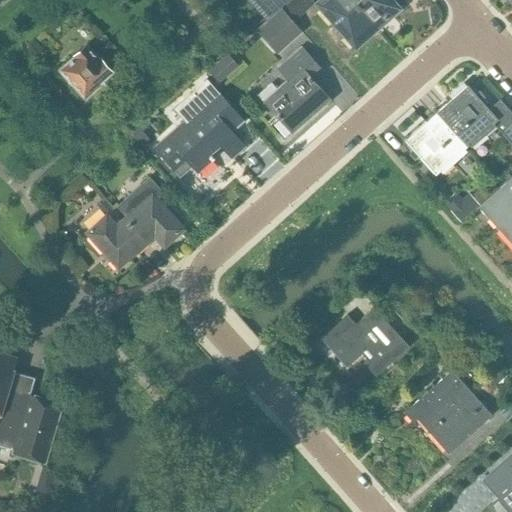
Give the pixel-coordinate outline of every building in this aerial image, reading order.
[(291,0),(282,9),(293,22),(314,3),(311,0),(291,0)] [(377,29),(351,0),(318,0),(315,4),(355,49),(377,29)] [(351,0),(377,29),(400,9),(392,0),(351,0)] [(293,22),(282,9),(281,8),(256,30),(277,55),(302,32),(293,22)] [(111,74),(113,73),(100,58),(99,59),(87,45),(73,57),(74,58),(59,71),(64,76),(63,77),(64,78),(65,77),(85,100),(101,86),(104,90),(116,80),(111,74)] [(289,59),(290,59),(278,69),(290,82),(280,91),(278,89),(263,102),(279,120),(280,119),(292,133),(330,99),(311,77),(320,69),(302,48),(289,59)] [(167,138),(155,149),(163,158),(164,158),(180,176),(191,165),(198,172),(211,160),(212,161),(215,159),(206,148),(215,140),(231,158),(244,146),(231,132),(243,121),(206,79),(174,108),(185,121),(166,137),(167,138)] [(466,146),(492,123),(498,119),(489,108),(468,84),(435,112),(466,146)] [(511,144),(511,113),(499,99),(489,108),(498,119),(492,123),(511,144)] [(466,146),(435,112),(404,140),(435,174),(466,146)] [(137,127),(128,135),(134,141),(139,147),(148,140),(141,132),(137,127)] [(511,177),(478,206),(511,244),(511,177)] [(126,218),(124,219),(146,244),(154,237),(164,248),(184,229),(157,199),(163,194),(149,178),(117,207),(126,218)] [(146,244),(124,219),(116,227),(106,216),(86,233),(118,269),(146,244)] [(342,362),(354,353),(395,317),(372,291),(356,305),(350,298),(323,322),(329,329),(320,338),(342,362)] [(423,348),(395,317),(354,353),(375,377),(383,369),(390,377),(423,348)] [(17,359),(0,353),(0,446),(12,450),(11,454),(47,464),(64,403),(30,394),(35,378),(13,372),(17,359)] [(432,430),(472,394),(451,371),(404,413),(413,423),(420,417),(432,430)] [(472,394),(432,430),(450,450),(447,453),(448,454),(491,416),(472,394)] [(511,511),(511,454),(482,481),(509,511),(511,511)]
